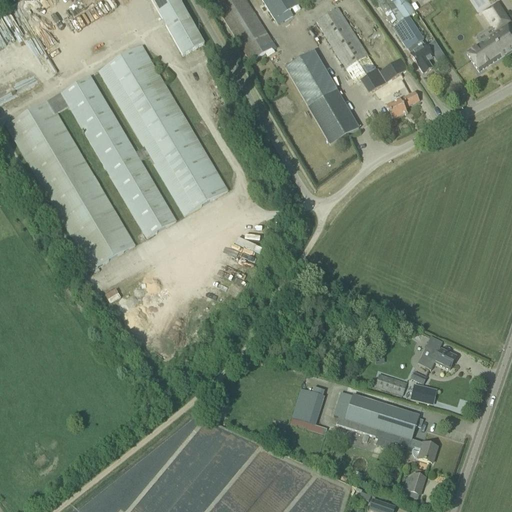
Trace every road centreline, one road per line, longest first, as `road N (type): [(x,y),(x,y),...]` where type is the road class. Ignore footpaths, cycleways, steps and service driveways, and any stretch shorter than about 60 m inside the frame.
road 1 (unclassified): [(511,89),(377,163),(316,213),(189,0)]
road 2 (track): [(316,213),(320,223),(308,247),(224,372),(47,511)]
road 3 (tertiary): [(452,511),(511,338)]
road 4 (unknown): [(367,171),(353,102),(291,28)]
